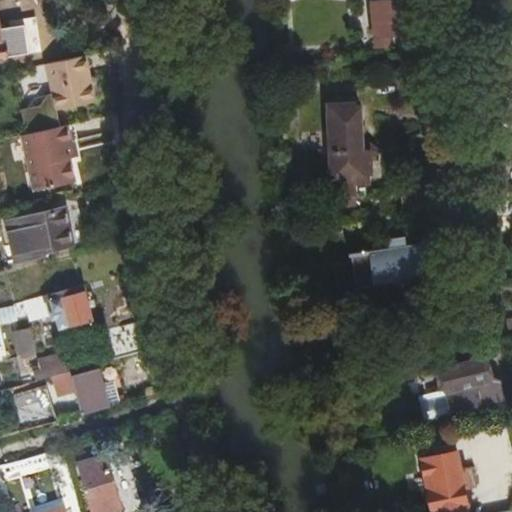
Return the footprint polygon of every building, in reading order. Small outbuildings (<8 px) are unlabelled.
[(422,0),(406,0),(375,3),(378,37),(426,32),(422,0)] [(394,44),(395,55),(412,53),(411,42),(394,44)] [(96,101),(86,55),(46,64),(53,94),(47,95),(41,106),(28,109),(21,111),(26,134),(60,127),(57,110),(96,101)] [(41,106),(47,95),(36,98),(28,109),(41,106)] [(363,107),(335,108),(340,197),(359,196),(358,185),(372,184),(372,174),(374,174),(373,159),(379,159),(379,151),(372,145),(366,146),(363,107)] [(86,137),(117,133),(115,119),(84,123),(86,137)] [(76,157),(69,125),(60,127),(26,134),(22,135),(35,190),(77,181),(71,158),(76,157)] [(452,208),(448,162),(434,163),(434,167),(427,167),(423,172),(425,195),(426,212),(452,208)] [(426,212),(425,195),(403,198),(405,215),(426,212)] [(18,264),(48,257),(47,253),(76,246),(67,209),(8,223),(18,264)] [(358,289),(395,283),(444,276),(446,276),(442,245),(441,241),(409,246),(407,237),(389,239),(390,248),(351,254),(351,258),(353,257),(354,262),(357,285),(358,289)] [(357,285),(354,262),(336,265),(339,287),(357,285)] [(93,320),(84,287),(45,298),(50,314),(52,322),(56,321),(60,330),(93,320)] [(50,314),(45,298),(23,304),(28,321),(50,314)] [(104,334),(112,361),(142,353),(134,325),(104,334)] [(32,326),(13,330),(19,357),(38,353),(32,326)] [(74,372),(106,363),(103,352),(71,361),(74,372)] [(490,380),(484,359),(436,370),(440,391),(420,396),(426,422),(503,401),(498,383),(490,380)] [(73,377),(84,415),(110,407),(98,368),(73,377)] [(43,372),(45,381),(55,378),(52,370),(43,372)] [(9,399),(20,433),(59,422),(46,387),(9,399)] [(431,459),(456,454),(453,438),(419,445),(422,461),(431,459)] [(468,511),(456,454),(431,459),(437,492),(431,493),(435,511),(468,511)] [(122,511),(123,511),(111,475),(99,478),(94,463),(81,467),(93,511),(122,511)] [(10,511),(37,511),(64,504),(61,496),(10,511)] [(64,504),(37,511),(72,511),(70,502),(64,504)]
